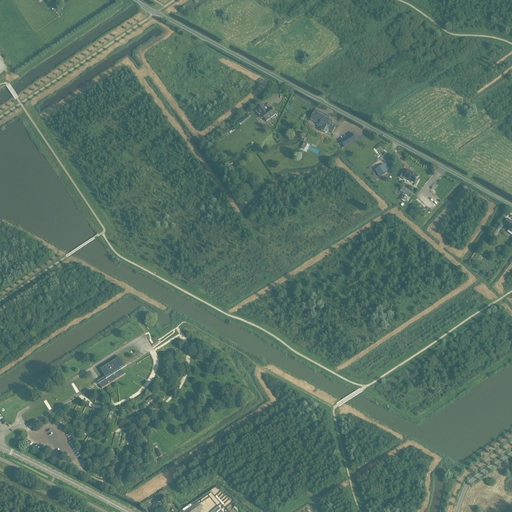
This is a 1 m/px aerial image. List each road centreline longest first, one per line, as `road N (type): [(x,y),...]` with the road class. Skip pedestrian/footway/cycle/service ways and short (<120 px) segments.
road 1 (residential): [(469,182),(132,0)]
road 2 (secondary): [(0,447),(127,511)]
